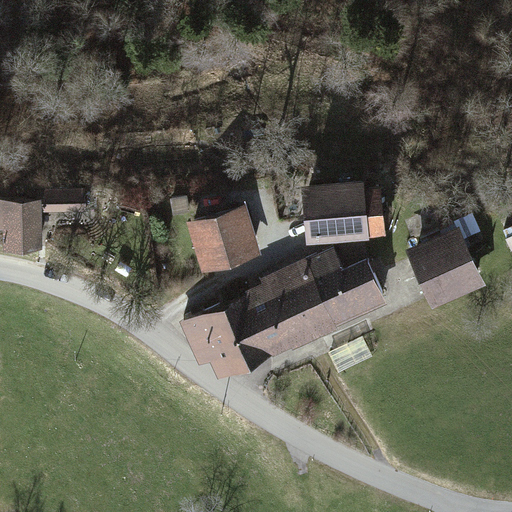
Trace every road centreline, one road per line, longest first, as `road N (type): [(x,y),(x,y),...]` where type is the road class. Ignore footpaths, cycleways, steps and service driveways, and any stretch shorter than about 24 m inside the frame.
road 1 (tertiary): [(458,511),(300,440),(147,334),(52,280),(0,269)]
road 2 (track): [(225,392),(412,296)]
road 3 (track): [(308,348),(392,484)]
